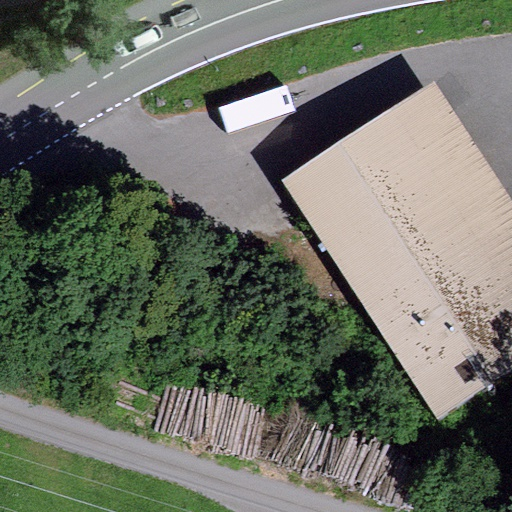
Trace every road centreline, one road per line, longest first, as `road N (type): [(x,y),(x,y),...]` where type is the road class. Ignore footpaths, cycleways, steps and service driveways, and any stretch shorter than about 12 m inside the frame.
road 1 (primary): [(312,0),(234,22),(122,71),(0,143)]
road 2 (residential): [(0,405),(316,503)]
